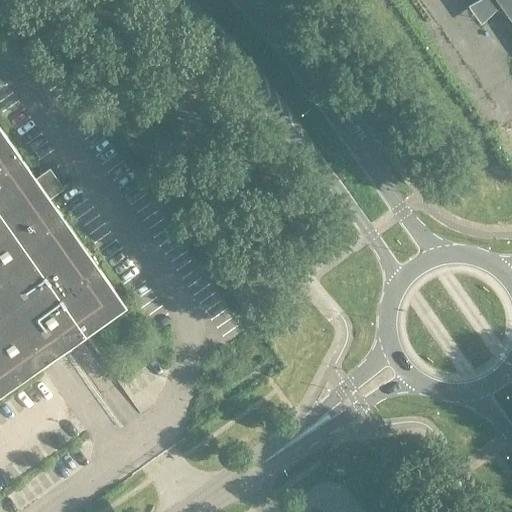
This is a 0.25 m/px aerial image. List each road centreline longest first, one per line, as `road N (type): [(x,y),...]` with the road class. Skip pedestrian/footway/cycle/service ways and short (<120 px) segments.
road 1 (secondary): [(168,0),(329,180),(370,234),(396,287)]
road 2 (secondary): [(442,255),(402,213),(305,67),(249,0)]
road 3 (unclassified): [(387,339),(281,450)]
road 4 (unclassified): [(281,450),(411,378)]
